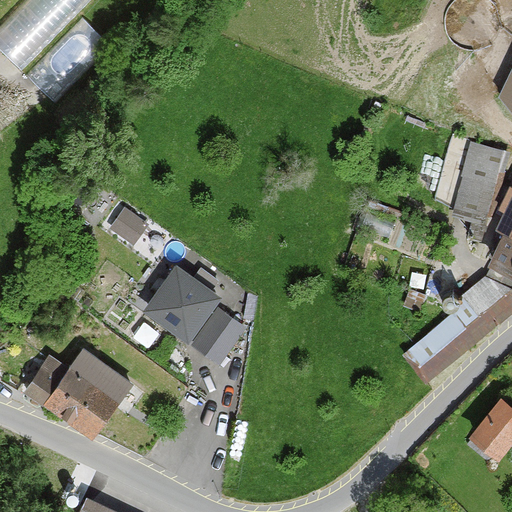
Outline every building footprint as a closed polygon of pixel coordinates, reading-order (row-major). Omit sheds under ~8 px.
[(78,0),(25,0),(0,26),(0,46),(44,90),(97,35),(70,9),(78,0)] [(511,56),(499,86),(511,102),(511,56)] [(495,214),(509,150),(466,140),(452,204),(495,214)] [(511,186),(478,255),(511,272),(511,186)] [(147,225),(125,210),(112,228),(134,243),(147,225)] [(217,300),(176,272),(148,313),(189,341),(217,300)] [(431,380),(511,310),(511,289),(485,276),(453,304),(403,347),(431,380)] [(243,328),(218,311),(195,345),(220,362),(243,328)] [(126,370),(76,337),(49,377),(26,362),(11,383),(85,432),(126,370)] [(511,402),(498,392),(468,431),(498,453),(511,434),(511,402)] [(138,511),(83,486),(70,511),(138,511)]
